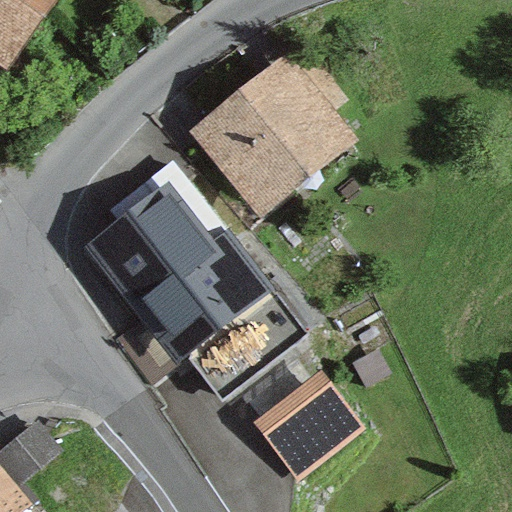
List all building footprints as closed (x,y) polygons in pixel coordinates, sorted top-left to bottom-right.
[(0,0),(0,55),(1,56),(30,16),(7,0),(0,0)] [(7,0),(30,16),(40,0),(7,0)] [(207,141),(257,204),(325,151),(309,130),(342,104),(308,61),(207,141)] [(315,327),(277,277),(264,287),(172,166),(113,212),(133,238),(112,254),(222,398),(315,327)] [(300,471),(352,431),(322,391),(269,431),(300,471)] [(36,434),(5,459),(20,479),(51,454),(36,434)] [(0,511),(22,511),(25,510),(0,477),(0,511)]
